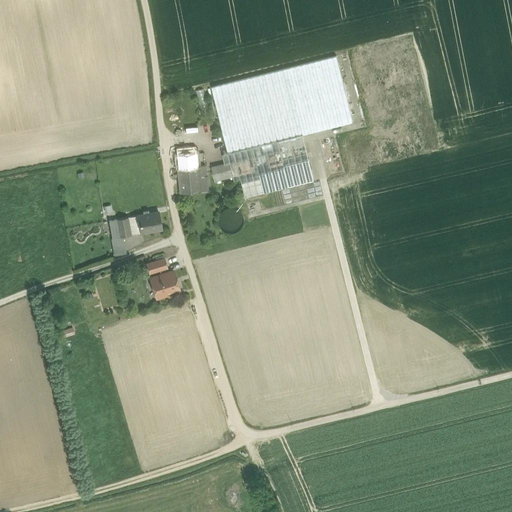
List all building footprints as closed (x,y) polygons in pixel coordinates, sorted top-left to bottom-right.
[(414,36),(347,52),(364,122),(431,106),(414,36)] [(338,55),(211,86),(227,151),(222,152),(225,163),(231,161),(235,176),(236,180),(260,174),(264,191),(314,179),(303,134),(354,122),(338,55)] [(197,144),(176,145),(179,192),(209,190),(207,163),(199,164),(197,144)] [(370,147),(324,159),(328,176),(375,165),(370,147)] [(225,163),(210,166),(214,181),(235,176),(231,161),(225,163)] [(143,214),(137,215),(141,234),(163,229),(159,211),(150,212),(150,210),(142,211),(143,214)] [(137,215),(117,219),(120,237),(123,237),(141,234),(137,215)] [(117,219),(108,220),(115,255),(126,253),(123,237),(120,237),(117,219)] [(165,258),(145,264),(148,273),(168,267),(165,258)] [(174,270),(149,277),(155,299),(168,295),(170,296),(173,295),(174,293),(180,291),(174,270)] [(188,303),(104,328),(108,343),(192,318),(188,303)] [(194,323),(110,349),(115,364),(199,338),(194,323)] [(74,330),(60,333),(62,338),(76,335),(74,330)] [(200,342),(116,367),(121,382),(204,357),(200,342)] [(206,360),(122,385),(126,400),(210,374),(206,360)] [(212,379),(128,404),(132,419),(216,393),(212,379)] [(218,397),(134,422),(139,437),(223,412),(218,397)] [(224,417),(140,442),(144,457),(228,432),(224,417)]
